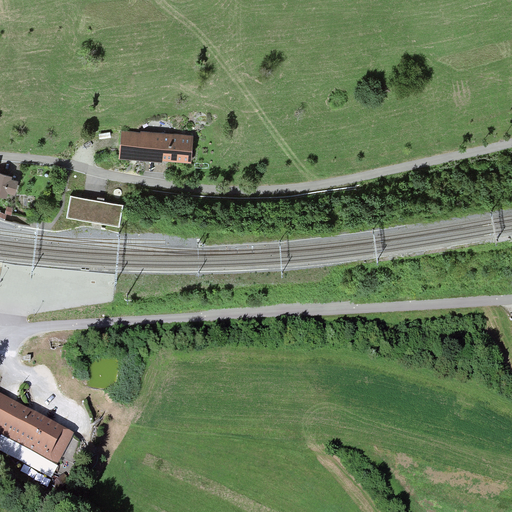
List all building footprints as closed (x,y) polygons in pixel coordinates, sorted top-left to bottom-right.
[(124,132),(121,158),(190,164),(192,137),(124,132)] [(0,193),(7,195),(8,190),(15,191),(18,178),(12,176),(12,173),(0,169),(0,193)] [(82,176),(80,185),(91,187),(93,179),(82,176)] [(67,218),(120,227),(124,204),(71,195),(67,218)] [(42,421),(0,397),(0,436),(56,468),(73,438),(42,421)] [(0,453),(50,480),(52,475),(56,468),(0,436),(0,453)] [(62,475),(50,487),(56,493),(69,481),(62,475)]
